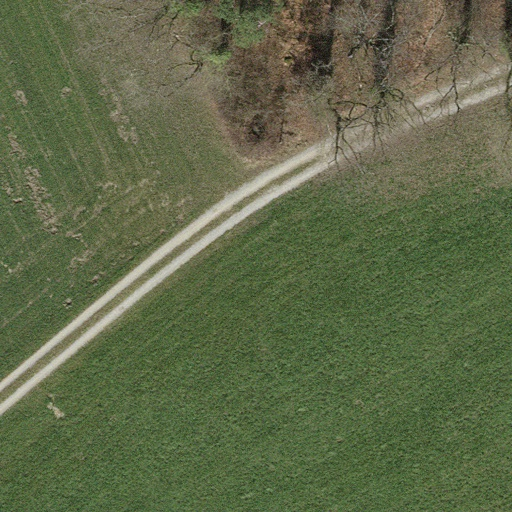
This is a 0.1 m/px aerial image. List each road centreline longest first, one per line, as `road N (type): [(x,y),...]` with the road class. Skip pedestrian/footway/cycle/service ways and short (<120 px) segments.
road 1 (track): [(0,404),(239,202)]
road 2 (track): [(239,202),(461,83),(511,65)]
road 3 (track): [(133,0),(239,202)]
